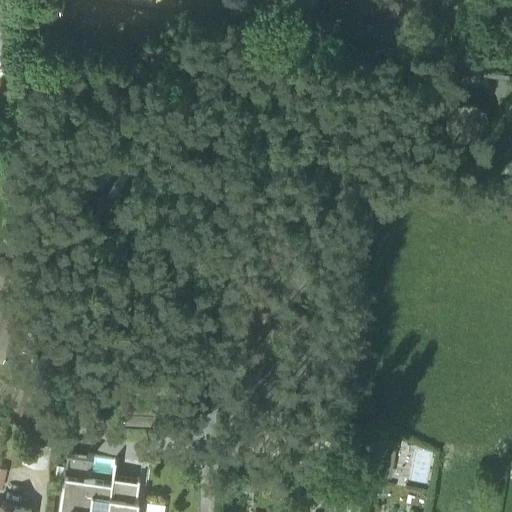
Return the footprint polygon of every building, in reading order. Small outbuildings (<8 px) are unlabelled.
[(56,0),(55,11),(128,16),(129,0),(56,0)] [(400,0),(349,0),(345,42),(396,47),(400,0)] [(511,71),(480,70),(479,79),(511,80),(511,71)] [(0,264),(0,360),(1,361),(19,330),(1,318),(12,298),(2,292),(14,273),(0,264)] [(287,289),(243,289),(242,370),(286,370),(287,289)] [(126,390),(125,403),(160,405),(161,392),(126,390)] [(156,412),(123,412),(123,422),(156,423),(156,412)] [(46,466),(51,445),(26,438),(22,461),(46,466)] [(381,440),(376,474),(390,476),(395,443),(381,440)] [(135,511),(138,495),(134,494),(136,478),(112,475),(110,480),(89,477),(92,456),(65,452),(64,462),(55,461),(53,473),(63,475),(57,511),(135,511)] [(344,461),(340,481),(353,484),(357,464),(344,461)] [(282,481),(278,497),(294,500),(298,485),(282,481)] [(0,511),(30,511),(31,507),(0,501),(0,511)]
